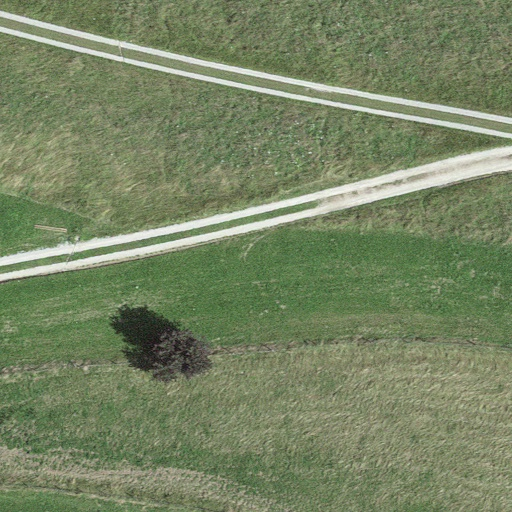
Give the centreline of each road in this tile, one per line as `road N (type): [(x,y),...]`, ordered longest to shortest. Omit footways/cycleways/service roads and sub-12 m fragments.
road 1 (track): [(511,139),(293,96),(0,24)]
road 2 (track): [(0,278),(511,166)]
